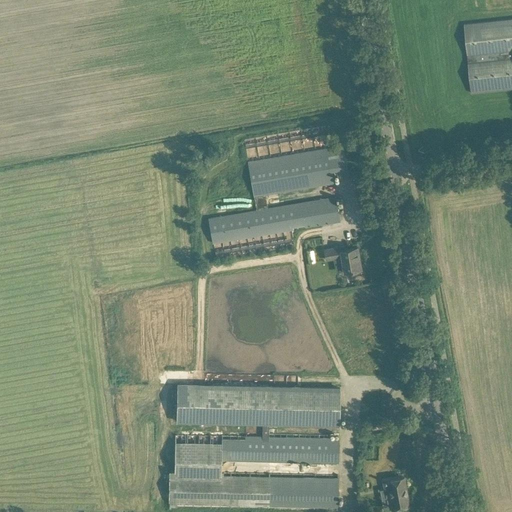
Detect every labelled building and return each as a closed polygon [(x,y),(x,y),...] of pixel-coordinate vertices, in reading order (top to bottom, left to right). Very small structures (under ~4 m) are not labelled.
[(511,0),(461,0),(464,23),(511,18),(511,0)] [(511,18),(464,23),(472,92),(511,87),(511,18)] [(265,194),(333,182),(333,178),(349,175),(343,145),(248,162),(256,210),(209,218),(213,242),(340,221),(337,206),(336,200),(338,200),(338,197),(336,197),(336,196),(268,208),(265,194)] [(344,271),(351,269),(360,268),(357,247),(345,249),(344,245),(324,249),(326,259),(342,257),(344,271)] [(177,421),(340,424),(340,386),(178,382),(177,421)] [(338,475),(328,474),(328,462),(338,463),(339,438),(222,435),(176,433),(175,470),(170,469),(169,501),(170,501),(170,508),(335,511),(335,509),(337,509),(338,475)] [(385,489),(388,488),(392,508),(409,505),(404,477),(384,481),(385,489)]
